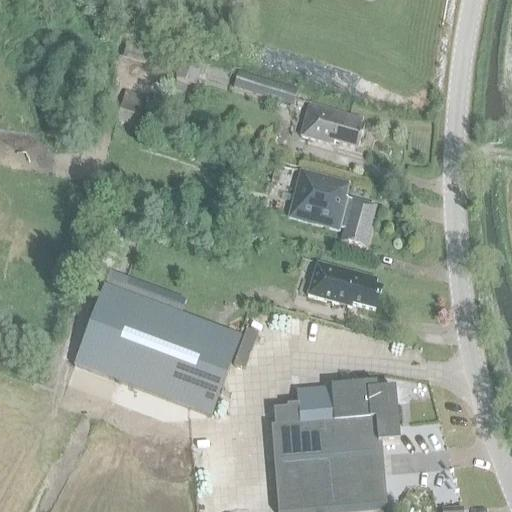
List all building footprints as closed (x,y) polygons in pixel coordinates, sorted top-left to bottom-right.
[(203,64),(183,57),(175,81),(196,87),(203,64)] [(296,93),(237,74),(232,89),(291,108),(296,93)] [(134,130),(144,102),(125,95),(114,123),(134,130)] [(364,128),(361,127),(362,121),(309,106),(299,138),(333,148),(334,144),(358,151),(364,128)] [(342,243),(365,250),(376,209),(344,200),(348,186),(301,173),(288,219),(344,234),(342,243)] [(243,234),(239,240),(248,245),(251,239),(243,234)] [(381,291),(375,289),(377,281),(317,264),(307,298),(351,310),(352,307),(375,313),(381,291)] [(239,339),(103,288),(72,368),(209,419),(239,339)] [(257,336),(246,332),(232,366),(243,371),(257,336)] [(395,392),(376,393),(376,386),(296,392),(298,408),(287,409),(287,412),(273,413),(275,430),(270,430),(277,511),(342,511),(386,508),(381,446),(399,445),(395,392)]
